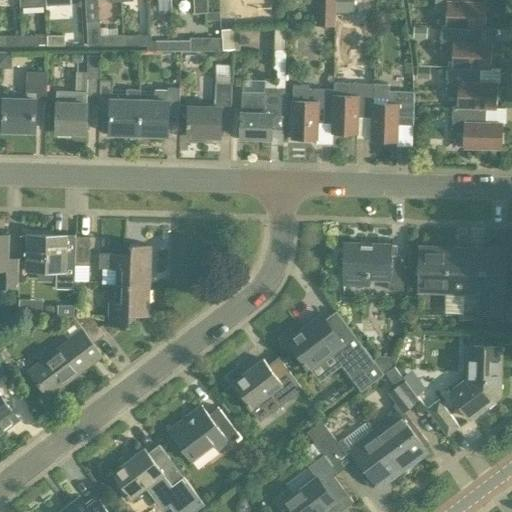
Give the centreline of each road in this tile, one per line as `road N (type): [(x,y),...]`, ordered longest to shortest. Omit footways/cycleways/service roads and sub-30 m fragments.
road 1 (residential): [(0,489),(255,296),(286,235),(288,183)]
road 2 (residential): [(288,183),(0,174)]
road 3 (residential): [(511,186),(288,183)]
